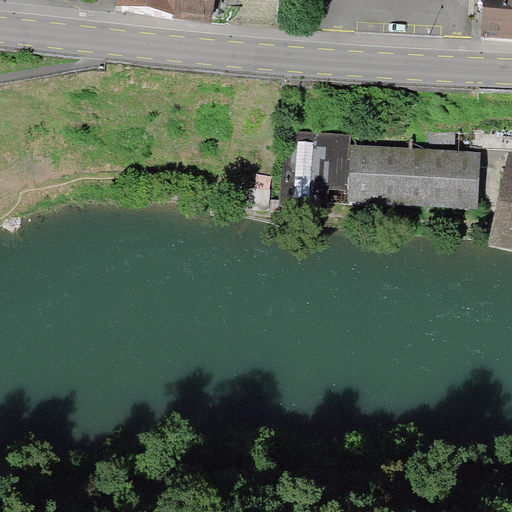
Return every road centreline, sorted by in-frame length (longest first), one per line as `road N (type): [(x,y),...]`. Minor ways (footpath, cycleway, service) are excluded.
road 1 (track): [(511,480),(238,479),(0,498)]
road 2 (secondary): [(511,70),(27,32)]
